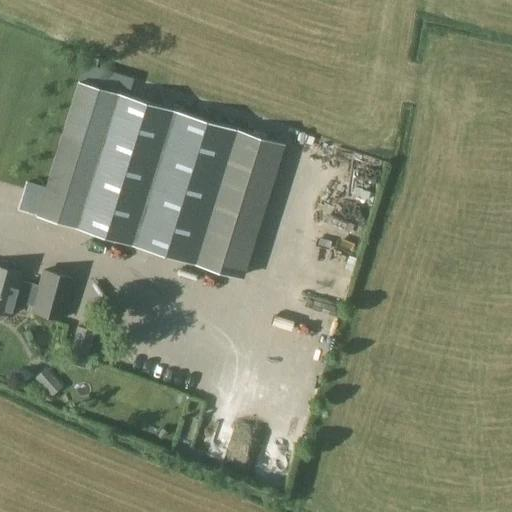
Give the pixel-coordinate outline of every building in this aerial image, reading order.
[(44,186),(35,215),(75,227),(116,91),(78,80),(44,186)] [(75,227),(138,246),(179,111),(116,91),(75,227)] [(179,111),(138,246),(195,264),(236,129),(179,111)] [(26,181),(17,210),(35,215),(44,186),(26,181)] [(0,319),(4,317),(5,313),(10,315),(15,298),(34,303),(32,311),(61,319),(72,278),(43,270),(39,286),(20,281),(22,273),(14,270),(15,265),(0,260),(0,319)] [(76,326),(73,339),(91,344),(94,330),(78,326),(76,326)] [(35,377),(51,395),(62,386),(46,367),(35,377)] [(103,372),(98,388),(112,393),(117,377),(103,372)] [(94,393),(92,404),(109,408),(111,396),(94,393)]
